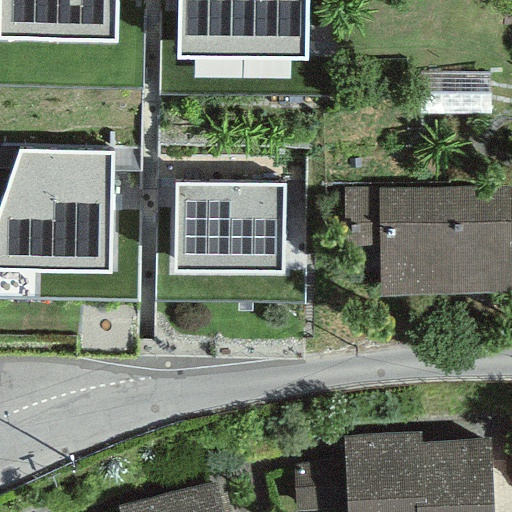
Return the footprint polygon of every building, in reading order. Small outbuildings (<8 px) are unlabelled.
[(116,0),(0,0),(0,37),(115,42),(116,0)] [(306,0),(178,0),(178,59),(305,62),(306,0)] [(18,152),(0,206),(0,271),(110,275),(113,152),(18,152)] [(176,185),(174,272),(282,274),(283,187),(176,185)] [(379,247),(380,297),(511,293),(511,277),(510,186),(341,190),(343,248),(379,247)] [(343,436),(346,511),(415,511),(412,444),(419,444),(418,433),(343,436)] [(412,444),(415,511),(492,511),(488,440),(419,444),(412,444)] [(337,458),(292,461),(295,511),(340,509),(337,458)] [(117,507),(118,511),(222,511),(215,484),(117,507)]
